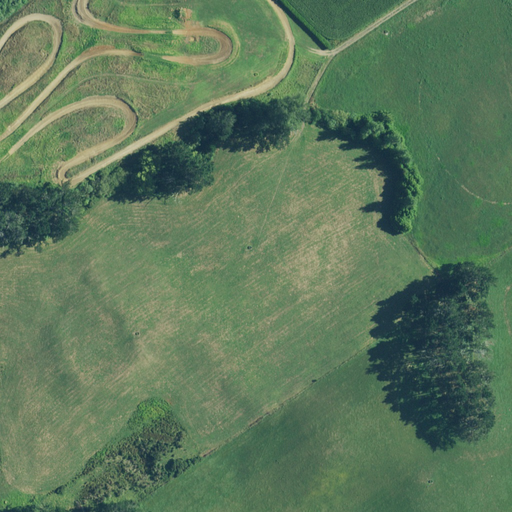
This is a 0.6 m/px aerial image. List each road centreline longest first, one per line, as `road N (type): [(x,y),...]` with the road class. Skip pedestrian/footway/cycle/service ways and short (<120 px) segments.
road 1 (track): [(269,0),(290,37),(288,63),(257,93),(70,183),(51,183),(52,165),(132,134),(134,116),(111,103),(66,113)]
road 2 (track): [(0,133),(78,56),(98,49),(201,59),(230,43),(213,28),(97,23),(80,15),(79,0)]
road 3 (track): [(0,43),(39,14),(58,44),(42,71),(0,98)]
road 4 (track): [(407,0),(332,52),(290,41)]
